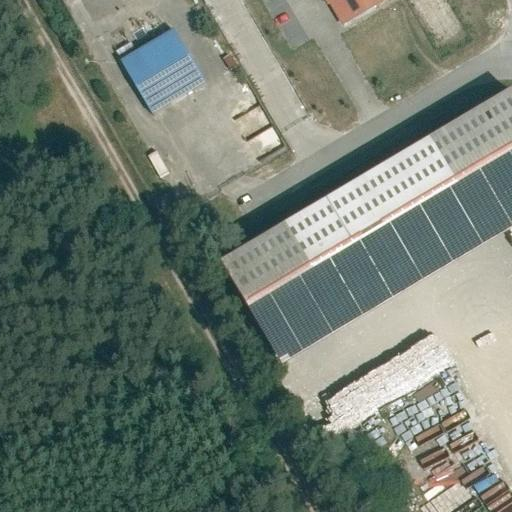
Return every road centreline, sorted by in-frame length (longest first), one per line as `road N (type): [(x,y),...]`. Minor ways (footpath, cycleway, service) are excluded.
road 1 (residential): [(167,246),(511,50)]
road 2 (track): [(167,246),(22,0)]
